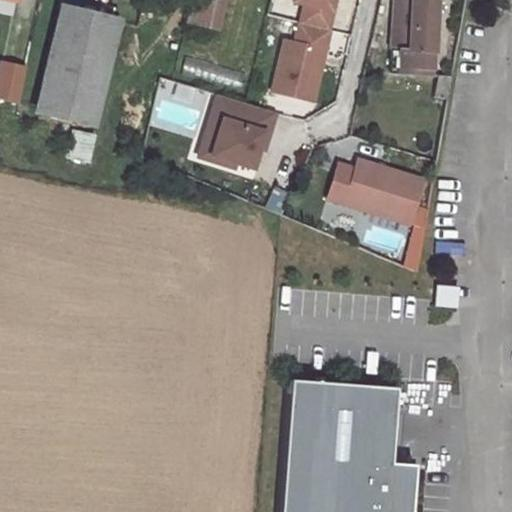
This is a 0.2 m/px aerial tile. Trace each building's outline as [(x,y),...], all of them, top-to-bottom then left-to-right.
[(220,0),(189,0),(185,22),(214,29),(220,0)] [(289,0),(289,1),(300,4),(326,10),(328,0),(289,0)] [(403,48),(404,0),(391,0),(389,47),(396,48),(403,48)] [(403,51),(431,53),(432,0),(404,0),(403,48),(403,51)] [(300,4),(296,22),(322,28),(326,10),(300,4)] [(113,22),(59,8),(36,109),(88,124),(113,22)] [(310,100),(327,29),(322,28),(296,22),(291,42),(280,39),(268,91),(310,100)] [(403,51),(403,48),(396,48),(395,70),(430,71),(431,53),(403,51)] [(0,61),(0,98),(15,102),(24,68),(0,61)] [(450,78),(436,75),(432,98),(446,101),(450,78)] [(218,121),(259,132),(265,134),(271,113),(244,104),(214,96),(207,118),(218,121)] [(218,121),(207,118),(196,158),(231,168),(232,163),(208,156),(218,121)] [(259,132),(218,121),(208,156),(232,163),(249,168),(255,147),(259,132)] [(90,136),(72,131),(64,159),(81,165),(90,136)] [(259,132),(255,147),(261,149),(265,134),(259,132)] [(352,169),(342,203),(406,223),(420,180),(355,160),(352,169)] [(342,203),(352,169),(336,164),(325,198),(342,203)] [(269,197),(264,209),(279,215),(284,204),(269,197)] [(393,388),(287,380),(276,511),(407,511),(412,466),(387,464),(393,388)]
